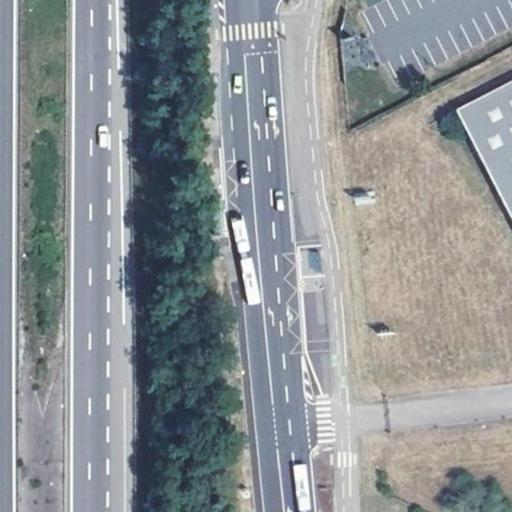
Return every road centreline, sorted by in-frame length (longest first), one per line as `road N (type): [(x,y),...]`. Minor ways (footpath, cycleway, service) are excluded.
road 1 (secondary): [(254,0),(292,511)]
road 2 (motorway): [(91,511),(91,0)]
